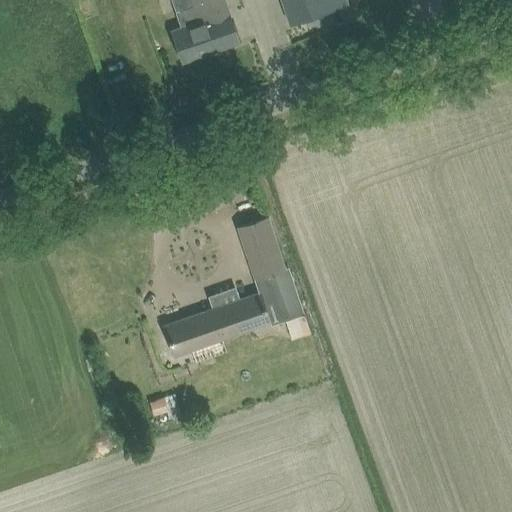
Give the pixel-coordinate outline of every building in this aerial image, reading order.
[(172,29),(182,60),(239,41),(224,0),(190,0),(198,20),(172,29)] [(282,0),(290,23),(347,3),(345,0),(282,0)] [(295,312),(302,334),(310,332),(289,266),(285,267),(268,216),(238,226),(254,277),(269,272),(284,315),(295,312)] [(166,325),(176,353),(270,319),(260,292),(166,325)] [(219,380),(209,398),(223,406),(233,387),(219,380)] [(164,396),(149,400),(153,414),(168,410),(164,396)]
